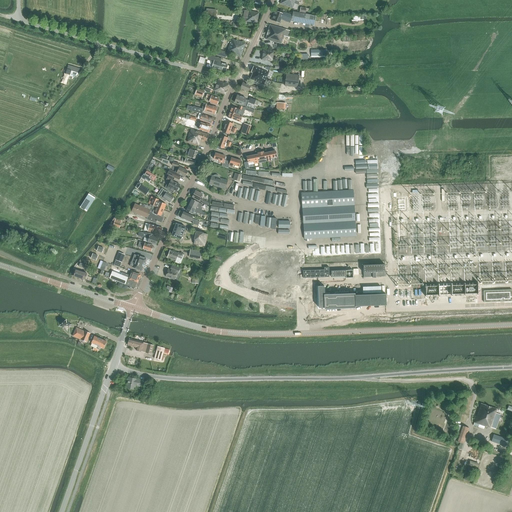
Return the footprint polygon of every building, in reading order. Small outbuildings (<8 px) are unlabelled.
[(281,0),(280,5),(296,10),(299,0),(281,0)] [(205,21),(215,22),(216,12),(206,11),(205,21)] [(247,22),(257,24),(259,13),(244,11),(243,18),(247,19),(247,22)] [(290,23),(292,16),(283,13),(282,14),(274,11),(271,20),(279,23),(281,20),(290,23)] [(291,21),(314,26),(316,16),(306,14),(300,13),(293,12),(291,21)] [(283,40),(286,30),(270,25),(265,40),(281,44),(282,40),(283,40)] [(227,52),(240,57),(245,44),(236,41),(232,40),(231,41),(227,52)] [(261,60),(272,61),(273,51),(263,49),(261,60)] [(216,56),(226,58),(227,53),(218,50),(216,56)] [(218,69),(226,71),(227,65),(220,63),(221,59),(209,55),(207,60),(212,62),(213,61),(214,61),(212,68),(218,70),(218,69)] [(66,74),(70,75),(71,71),(78,73),(79,69),(69,65),(66,74)] [(253,67),(251,72),(253,73),(266,79),(268,73),(253,67)] [(266,79),(253,73),(251,79),(263,85),(266,79)] [(298,87),(299,76),(286,74),(284,85),(298,87)] [(217,95),(218,92),(225,95),(229,85),(217,81),(214,91),(216,92),(215,94),(217,95)] [(241,89),(248,92),(250,88),(255,90),(259,91),(261,88),(257,86),(256,87),(250,84),(249,85),(243,83),(241,89)] [(195,94),(203,97),(205,91),(204,91),(197,88),(195,94)] [(211,99),(210,102),(217,105),(217,104),(218,104),(219,102),(218,101),(219,98),(212,96),(207,94),(206,97),(211,99)] [(235,102),(243,106),(246,98),(239,96),(239,97),(237,96),(235,102)] [(192,111),(202,113),(203,110),(215,114),(215,113),(216,113),(216,111),(217,107),(204,103),(202,109),(193,106),(192,111)] [(230,112),(239,116),(242,117),(246,108),(242,107),(241,111),(238,110),(232,107),(230,112)] [(228,118),(240,122),(243,123),(245,118),(242,117),(239,116),(230,112),(228,118)] [(200,120),(212,124),(214,118),(202,114),(200,120)] [(199,129),(209,133),(211,126),(207,124),(206,125),(201,123),(199,129)] [(240,133),(246,135),(250,125),(244,123),(240,133)] [(187,142),(199,145),(200,140),(206,142),(209,135),(191,129),(187,142)] [(189,152),(187,156),(195,159),(197,152),(186,148),(185,151),(189,152)] [(267,159),(267,161),(271,161),(270,158),(277,157),(275,151),(266,153),(267,159)] [(256,155),(257,161),(258,161),(267,159),(266,153),(264,153),(264,152),(258,153),(258,154),(256,155)] [(222,166),(225,167),(227,161),(224,160),(225,156),(215,153),(214,159),(220,161),(219,162),(223,163),(222,166)] [(248,162),(244,163),(245,169),(249,169),(248,163),(254,161),(254,164),(258,163),(258,161),(257,161),(256,155),(247,157),(248,162)] [(225,167),(228,168),(229,165),(233,166),(233,165),(239,167),(241,161),(231,158),(230,162),(227,161),(225,167)] [(181,174),(185,177),(188,171),(180,166),(179,169),(177,168),(175,171),(181,174)] [(169,174),(175,177),(179,179),(181,175),(171,170),(169,174)] [(179,187),(180,184),(173,181),(175,177),(169,174),(167,178),(169,180),(165,187),(169,189),(169,190),(173,192),(174,190),(177,191),(177,190),(177,191),(178,190),(179,188),(179,187)] [(209,184),(224,189),(227,181),(220,178),(220,177),(219,176),(218,176),(217,175),(216,175),(215,175),(214,175),(213,176),(212,176),(209,184)] [(137,189),(146,195),(149,191),(137,183),(135,186),(135,187),(137,189)] [(165,201),(166,200),(169,202),(173,197),(166,192),(167,191),(162,188),(158,195),(162,198),(162,199),(165,201)] [(195,190),(192,197),(192,198),(195,199),(202,202),(204,199),(201,198),(202,194),(195,190)] [(303,222),(304,239),(356,236),(353,190),(301,192),(303,219),(302,219),(302,222),(303,222)] [(95,198),(91,195),(82,208),(86,211),(95,198)] [(156,207),(164,210),(166,204),(158,201),(159,200),(151,196),(148,203),(150,204),(156,207)] [(189,205),(201,211),(202,208),(201,208),(203,204),(192,199),(189,205)] [(146,219),(156,223),(157,221),(161,223),(164,217),(163,217),(164,214),(162,213),(164,210),(156,207),(150,204),(149,206),(145,205),(144,207),(135,203),(131,211),(147,218),(146,219)] [(186,211),(192,214),(194,211),(200,214),(201,211),(189,205),(186,211)] [(192,219),(193,216),(184,212),(181,218),(185,220),(190,221),(191,221),(193,222),(193,224),(198,225),(200,222),(192,219)] [(144,229),(154,232),(155,231),(161,232),(162,228),(155,226),(146,223),(144,229)] [(172,236),(181,239),(185,227),(176,223),(172,236)] [(193,244),(205,246),(208,234),(196,232),(193,244)] [(145,237),(144,241),(156,245),(158,238),(153,237),(154,233),(140,233),(139,236),(145,237)] [(143,249),(151,251),(153,245),(145,243),(140,242),(138,247),(143,248),(143,249)] [(167,258),(176,261),(177,257),(180,258),(182,255),(178,253),(178,254),(170,251),(167,258)] [(125,255),(119,252),(116,260),(122,262),(125,255)] [(138,256),(138,255),(138,256),(135,255),(133,258),(137,259),(133,267),(133,268),(134,268),(141,271),(142,271),(143,266),(144,267),(144,266),(145,264),(145,263),(146,259),(147,259),(146,259),(138,256)] [(90,270),(91,267),(80,262),(79,265),(83,267),(82,268),(85,269),(85,268),(90,270)] [(363,277),(372,277),(372,278),(376,278),(376,277),(385,277),(385,265),(363,265),(363,277)] [(165,276),(174,280),(176,273),(177,274),(179,269),(172,266),(170,270),(168,270),(165,276)] [(324,270),(303,270),(303,278),(329,277),(329,267),(324,267),(324,270)] [(74,276),(85,280),(87,274),(76,270),(74,276)] [(113,271),(110,278),(134,288),(135,287),(137,282),(139,278),(140,278),(140,276),(140,275),(131,271),(129,275),(122,273),(122,275),(113,271)] [(318,286),(319,308),(325,308),(325,307),(386,305),(386,294),(324,296),(324,286),(318,286)] [(483,295),(483,301),(511,300),(511,289),(483,290),(483,295)] [(63,329),(66,330),(69,328),(70,325),(69,322),(65,321),(62,323),(61,326),(63,329)] [(81,340),(85,342),(88,334),(76,329),(74,335),(82,338),(81,340)] [(93,350),(97,352),(99,349),(96,348),(98,346),(104,348),(107,341),(95,336),(91,343),(92,343),(91,346),(94,347),(93,350)] [(146,353),(151,354),(153,345),(129,339),(128,345),(137,348),(136,350),(141,351),(146,352),(146,353)] [(155,358),(159,360),(161,360),(164,348),(158,347),(155,358)] [(126,388),(135,390),(136,386),(142,387),(142,386),(145,387),(146,381),(128,377),(126,388)] [(473,426),(476,426),(477,423),(486,427),(487,426),(490,427),(491,427),(495,428),(500,414),(496,413),(497,409),(481,403),(473,426)] [(456,441),(464,443),(469,428),(461,425),(456,441)] [(504,446),(507,439),(494,434),(491,441),(504,446)]
